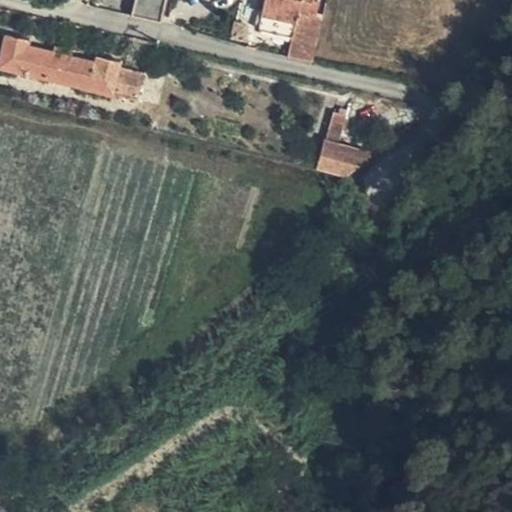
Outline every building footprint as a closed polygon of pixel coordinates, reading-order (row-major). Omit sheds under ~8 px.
[(132,0),(130,12),(159,19),(163,0),(132,0)] [(269,0),(266,22),(298,29),(296,48),(311,52),(320,7),(309,5),(307,0),(269,0)] [(28,37),(5,31),(0,51),(0,67),(74,87),(135,103),(143,72),(118,66),(118,60),(92,53),(89,59),(46,48),(27,43),(28,37)] [(348,114),(335,111),(329,141),(342,144),(348,114)] [(354,175),(382,154),(342,144),(329,141),(323,169),(354,175)] [(370,262),(351,261),(348,319),(367,320),(370,262)]
